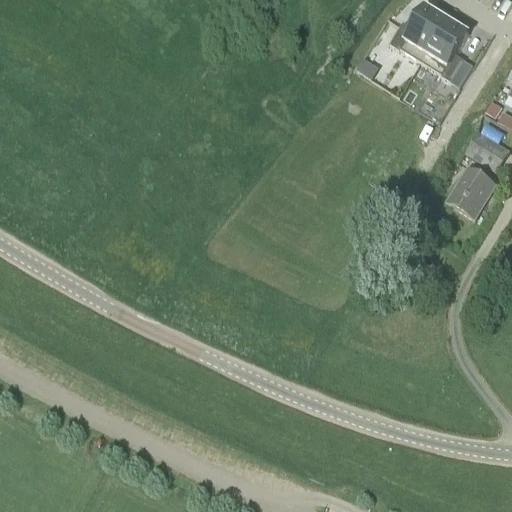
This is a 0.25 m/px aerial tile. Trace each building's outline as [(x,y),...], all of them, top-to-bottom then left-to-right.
[(426,60),(447,26),(426,13),(412,34),(403,28),(389,51),(399,57),(405,47),(426,60)] [(426,60),(447,73),(441,82),(450,88),(464,66),(455,60),(468,39),(447,26),(426,60)] [(484,118),(494,123),(498,115),(489,110),(484,118)] [(511,119),(505,116),(500,125),(511,131),(511,119)] [(466,161),(496,179),(508,159),(478,140),(466,161)] [(475,224),(495,191),(467,174),(447,207),(475,224)]
